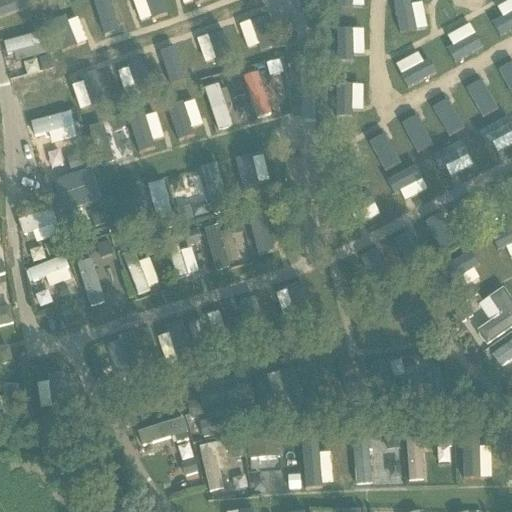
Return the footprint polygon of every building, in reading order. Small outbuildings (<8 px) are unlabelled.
[(353,12),(352,0),(322,0),(323,13),(353,12)] [(511,0),(487,0),(496,16),(511,7),(511,0)] [(86,2),(77,5),(80,16),(89,13),(86,2)] [(115,26),(115,9),(104,9),(105,27),(115,26)] [(57,13),(50,15),(52,23),(59,21),(57,13)] [(38,15),(29,17),(32,28),(41,26),(38,15)] [(69,24),(74,48),(85,45),(79,22),(69,24)] [(419,62),(438,52),(423,24),(404,34),(419,62)] [(460,32),(449,39),(456,50),(467,43),(460,32)] [(187,39),(191,63),(214,59),(210,35),(187,39)] [(321,45),(328,69),(359,59),(352,35),(321,45)] [(246,56),(234,59),(238,73),(250,70),(246,56)] [(150,59),(135,64),(139,77),(155,72),(150,59)] [(49,60),(38,63),(41,75),(52,72),(49,60)] [(108,71),(119,96),(137,89),(126,64),(108,71)] [(255,87),(270,84),(267,67),(252,70),(255,87)] [(214,68),(198,73),(202,85),(217,81),(214,68)] [(58,101),(74,99),(70,70),(54,72),(58,101)] [(351,78),(339,83),(344,96),(356,91),(351,78)] [(169,79),(154,84),(158,100),(174,95),(169,79)] [(240,86),(226,90),(230,102),(244,98),(240,86)] [(409,87),(406,89),(411,96),(414,94),(409,87)] [(125,97),(116,100),(119,110),(128,107),(125,97)] [(200,98),(188,102),(193,116),(205,112),(200,98)] [(347,104),(351,109),(357,106),(353,100),(347,104)] [(65,103),(54,106),(57,116),(68,114),(65,103)] [(92,105),(79,108),(84,122),(96,119),(92,105)] [(160,105),(147,109),(150,118),(163,114),(160,105)] [(121,119),(109,123),(112,134),(125,130),(121,119)] [(94,136),(101,165),(113,162),(106,133),(94,136)] [(58,174),(69,170),(64,155),(53,159),(58,174)] [(254,156),(239,158),(244,195),(260,193),(254,156)] [(82,157),(67,161),(70,175),(86,171),(82,157)] [(203,165),(184,171),(197,216),(216,211),(203,165)] [(39,181),(44,209),(79,204),(75,175),(39,181)] [(380,180),(360,187),(371,215),(390,207),(380,180)] [(132,186),(137,213),(157,209),(152,182),(132,186)] [(178,187),(158,193),(164,209),(183,202),(178,187)] [(242,192),(231,195),(234,207),(245,204),(242,192)] [(280,208),(268,210),(271,222),(283,219),(280,208)] [(190,211),(177,214),(180,226),(193,223),(190,211)] [(491,213),(485,217),(489,224),(495,220),(491,213)] [(101,216),(88,219),(91,231),(104,228),(101,216)] [(417,256),(435,244),(418,217),(399,229),(417,256)] [(479,217),(472,220),(476,229),(483,226),(479,217)] [(240,222),(228,225),(232,238),(243,236),(240,222)] [(40,225),(19,230),(22,243),(43,239),(40,225)] [(129,225),(116,229),(119,241),(132,237),(129,225)] [(195,234),(184,237),(187,249),(198,246),(195,234)] [(483,240),(471,247),(477,256),(488,250),(483,240)] [(381,279),(399,270),(386,242),(367,251),(381,279)] [(55,244),(45,249),(50,260),(61,255),(55,244)] [(158,245),(144,248),(147,259),(161,256),(158,245)] [(109,246),(96,249),(100,262),(112,259),(109,246)] [(28,247),(15,251),(19,264),(31,261),(28,247)] [(188,251),(176,254),(180,270),(191,268),(188,251)] [(134,252),(111,260),(123,296),(146,288),(134,252)] [(85,255),(59,265),(75,311),(102,301),(85,255)] [(358,258),(340,268),(353,291),(371,281),(358,258)] [(417,260),(412,263),(416,271),(421,268),(417,260)] [(291,279),(300,300),(314,294),(305,273),(291,279)] [(65,288),(57,292),(62,302),(69,299),(65,288)] [(464,331),(474,346),(511,323),(490,288),(465,303),(477,323),(464,331)] [(392,317),(406,311),(400,297),(383,305),(389,319),(374,325),(381,342),(399,334),(392,317)] [(206,311),(194,315),(200,337),(212,333),(206,311)] [(283,320),(270,323),(275,341),(287,338),(283,320)] [(141,329),(104,337),(110,366),(151,357),(150,353),(188,346),(183,325),(173,327),(172,322),(141,329)] [(426,329),(421,332),(427,341),(432,338),(426,329)] [(511,332),(480,354),(490,368),(511,352),(511,332)] [(317,355),(253,376),(259,393),(323,373),(317,355)] [(378,375),(392,372),(388,358),(375,361),(378,375)] [(424,366),(411,370),(417,385),(429,380),(424,366)] [(49,372),(18,371),(17,400),(48,401),(49,372)] [(172,371),(152,379),(156,389),(176,381),(172,371)] [(361,386),(346,391),(354,417),(369,412),(361,386)] [(200,402),(187,405),(191,420),(203,417),(200,402)] [(125,427),(127,449),(178,444),(175,422),(125,427)] [(451,435),(438,436),(439,450),(452,449),(451,435)] [(399,436),(388,437),(388,449),(400,448),(399,436)] [(497,436),(485,447),(493,456),(505,446),(497,436)] [(278,440),(247,442),(249,463),(279,460),(278,440)] [(342,440),(329,441),(329,452),(342,452),(342,440)] [(195,496),(218,492),(211,442),(187,446),(195,496)] [(389,478),(389,460),(384,460),(383,447),(375,447),(375,478),(389,478)] [(169,478),(184,474),(180,461),(165,465),(169,478)] [(219,492),(233,491),(232,472),(218,472),(219,492)] [(301,478),(289,479),(290,493),(302,492),(301,478)]
